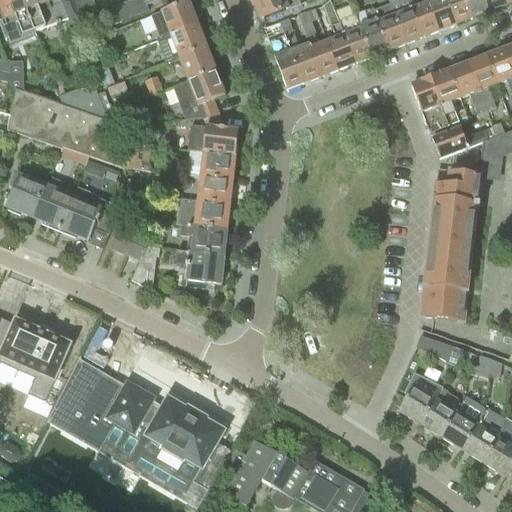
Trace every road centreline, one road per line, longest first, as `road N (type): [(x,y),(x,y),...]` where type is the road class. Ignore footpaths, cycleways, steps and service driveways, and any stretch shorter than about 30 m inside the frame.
road 1 (residential): [(357,443),(402,347),(422,159),(390,72)]
road 2 (residential): [(239,372),(0,261)]
road 3 (residential): [(239,372),(258,327),(279,117)]
road 4 (residential): [(357,443),(239,372)]
road 5 (residential): [(511,26),(390,72)]
road 6 (residential): [(279,117),(232,0)]
road 7 (residential): [(458,511),(357,443)]
